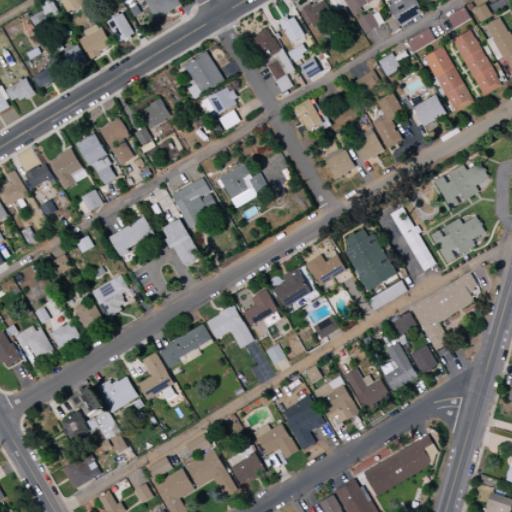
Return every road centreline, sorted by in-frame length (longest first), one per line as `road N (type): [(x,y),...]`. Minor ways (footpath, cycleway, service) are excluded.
road 1 (residential): [(4,419),(511,112)]
road 2 (residential): [(0,152),(246,0)]
road 3 (residential): [(252,511),(432,404),(476,404)]
road 4 (residential): [(207,0),(338,216)]
road 5 (tertiary): [(511,285),(445,511)]
